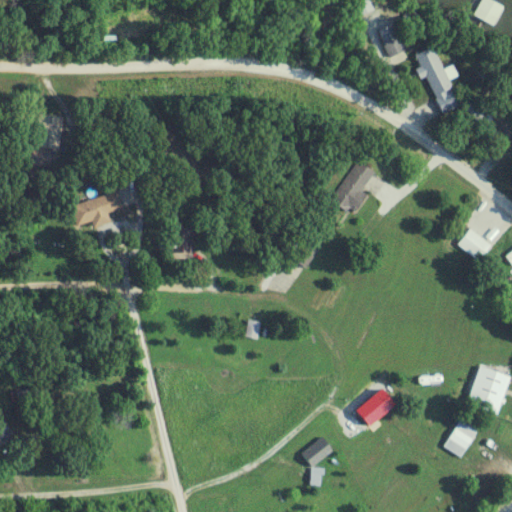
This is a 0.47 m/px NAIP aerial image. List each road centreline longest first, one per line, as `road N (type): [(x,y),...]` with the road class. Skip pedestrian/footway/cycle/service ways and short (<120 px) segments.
road 1 (residential): [(511,505),(458,165),(326,79),(292,68),(238,61),(114,69),(0,64)]
road 2 (residential): [(180,496),(263,462),(327,403),(337,369),(333,341),(301,308),(271,296),(209,287),(0,285)]
road 3 (residential): [(174,485),(126,286)]
road 4 (residential): [(0,497),(149,485),(174,485),(180,496)]
